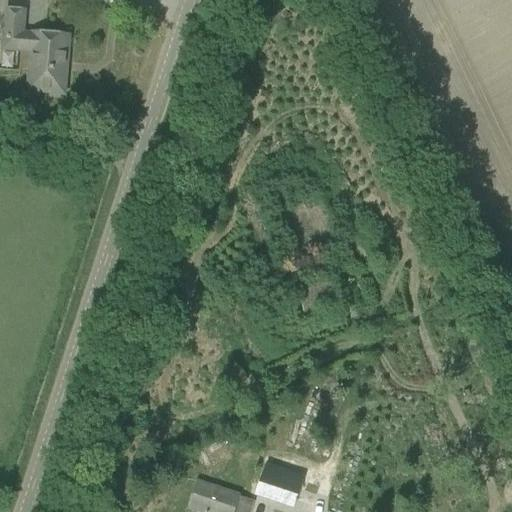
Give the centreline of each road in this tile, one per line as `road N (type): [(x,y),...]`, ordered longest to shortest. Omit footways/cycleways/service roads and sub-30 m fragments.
road 1 (tertiary): [(24,511),(189,0)]
road 2 (track): [(0,144),(137,161)]
